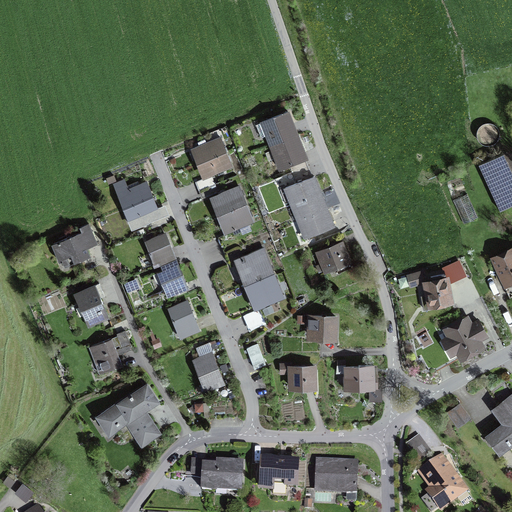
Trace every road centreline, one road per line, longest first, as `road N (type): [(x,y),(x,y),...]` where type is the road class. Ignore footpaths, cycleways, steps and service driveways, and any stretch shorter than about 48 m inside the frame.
road 1 (unclassified): [(272,0),(382,286),(391,420)]
road 2 (residential): [(157,160),(252,398),(251,435)]
road 3 (residential): [(101,248),(149,367),(193,440)]
road 4 (unclassified): [(391,420),(507,358)]
road 5 (residential): [(251,435),(381,437)]
